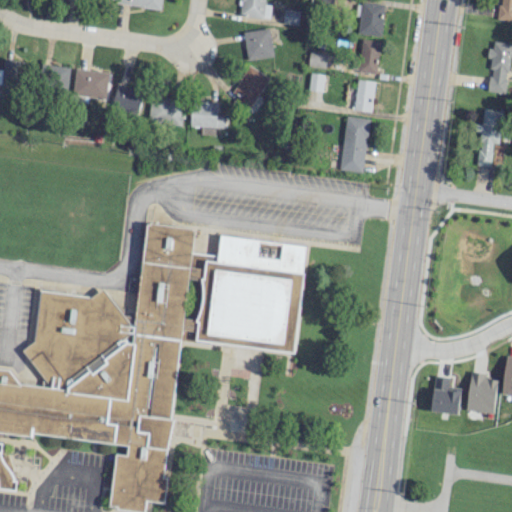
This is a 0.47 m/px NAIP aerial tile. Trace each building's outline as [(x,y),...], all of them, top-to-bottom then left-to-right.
[(161,8),(161,0),(112,0),(112,3),(161,8)] [(263,0),(240,0),(239,15),(268,18),(270,4),(264,3),(263,0)] [(380,36),(385,4),(361,0),(356,33),(380,36)] [(511,0),(498,0),(497,19),(511,20),(511,0)] [(299,10),(283,8),(282,23),(297,24),(299,10)] [(243,31),(248,59),(273,56),(269,28),(243,31)] [(356,70),(375,73),(381,41),(362,38),(356,70)] [(487,91),(505,93),(511,43),(490,40),(488,58),(491,58),(487,91)] [(310,52),(308,65),(325,67),(327,54),(310,52)] [(2,83),(16,86),(18,78),(28,81),(32,63),(8,57),(2,83)] [(70,67),(40,63),(37,86),(67,90),(70,67)] [(232,91),(237,94),(233,101),(247,110),(268,77),(248,65),(232,91)] [(105,98),(108,73),(76,68),(72,93),(105,98)] [(310,72),(308,89),(322,91),(324,74),(310,72)] [(369,111),(374,81),(357,78),(352,109),(369,111)] [(136,115),(143,91),(117,84),(111,108),(136,115)] [(182,98),(149,97),(148,121),(181,123),(182,98)] [(190,126),(200,125),(200,134),(213,134),(213,126),(225,126),(225,101),(190,101),(190,126)] [(490,165),(492,143),(499,144),(502,110),(482,108),(481,124),(474,123),(473,131),(479,131),(476,164),(490,165)] [(368,118),(346,116),(341,170),(363,172),(368,118)] [(0,367),(10,369),(20,384),(42,387),(43,377),(23,350),(35,341),(41,291),(90,297),(103,287),(123,315),(136,317),(148,221),(197,227),(194,254),(219,257),(222,237),(305,247),(293,347),(207,337),(207,342),(180,338),(163,477),(169,478),(166,502),(145,499),(144,511),(110,507),(117,454),(127,455),(128,445),(32,432),(31,437),(0,432),(0,443),(1,444),(0,453),(9,454),(13,479),(18,480),(17,491),(0,488),(0,367)] [(511,356),(507,355),(500,393),(511,394),(511,356)] [(466,410),(493,412),(497,375),(470,373),(466,410)] [(448,386),(449,377),(434,375),(431,410),(458,413),(460,388),(448,386)]
